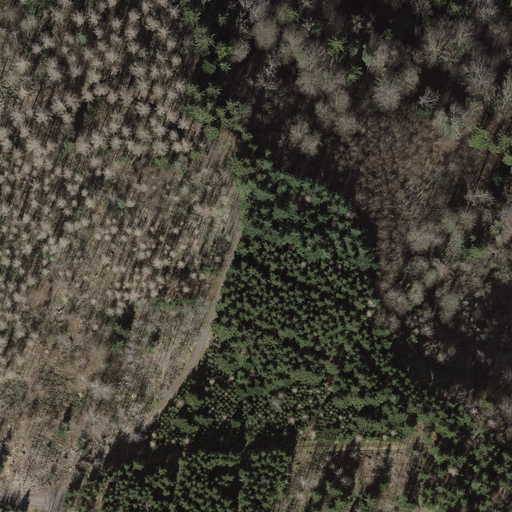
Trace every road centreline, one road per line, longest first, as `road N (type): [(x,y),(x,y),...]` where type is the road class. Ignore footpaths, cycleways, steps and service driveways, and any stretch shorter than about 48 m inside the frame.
road 1 (track): [(0,120),(68,90),(121,88),(187,117),(234,163),(248,227),(218,330)]
road 2 (track): [(131,451),(406,447)]
road 3 (track): [(171,407),(131,451),(41,496),(0,489)]
